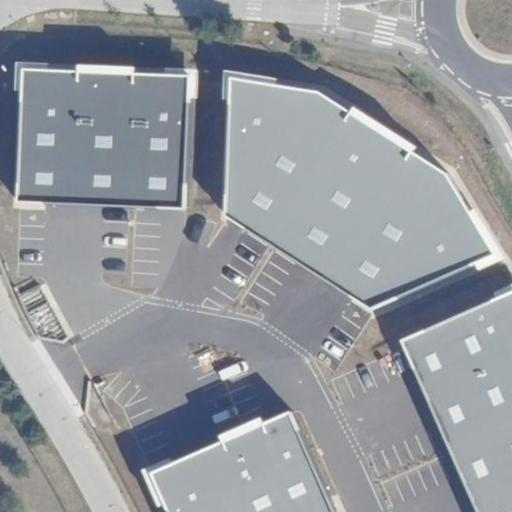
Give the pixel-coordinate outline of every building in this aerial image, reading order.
[(191,77),(24,71),(20,202),(186,208),(191,77)] [(325,90),(228,75),(230,213),(373,314),(503,259),(452,170),(325,90)] [(511,511),(511,296),(406,343),(480,511),(511,511)] [(376,356),(402,346),(395,327),(369,338),(376,356)] [(330,349),(352,345),(349,331),(327,336),(330,349)] [(354,343),(326,356),(331,368),(360,356),(354,343)] [(340,511),(292,410),(153,476),(169,511),(340,511)]
